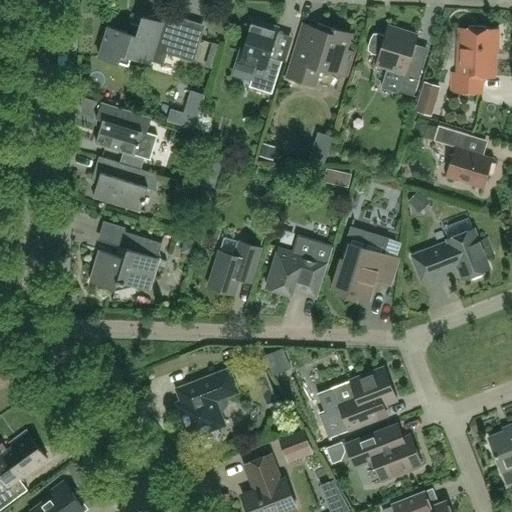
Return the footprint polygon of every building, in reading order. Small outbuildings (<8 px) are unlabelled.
[(128,33),(108,27),(99,57),(129,66),(132,56),(151,62),(155,49),(194,62),(198,48),(172,40),(177,22),(163,17),(162,22),(143,16),(140,26),(130,23),(128,33)] [(272,93),(282,61),(269,57),(278,28),(253,21),(244,48),(242,48),(238,60),(256,66),(250,86),(272,93)] [(304,24),(287,77),(314,85),(320,68),(346,76),(354,52),(346,50),(351,33),(336,29),(336,28),(318,23),(317,28),(304,24)] [(372,53),(380,55),(377,64),(404,73),(399,91),(414,96),(423,67),(409,63),(417,35),(389,26),(386,36),(378,34),(374,34),(371,38),(369,45),(369,50),(372,53)] [(498,51),(498,30),(461,29),(460,43),(458,45),(458,56),(460,58),(459,73),(452,73),(452,91),(480,92),(481,76),(493,76),(494,51),(498,51)] [(428,80),(419,108),(437,114),(447,85),(428,80)] [(101,126),(96,143),(124,151),(120,163),(141,169),(145,158),(150,159),(158,135),(147,132),(152,118),(101,102),(97,117),(103,119),(101,126)] [(171,107),(167,120),(195,129),(199,116),(184,112),(171,107)] [(484,188),(494,157),(465,148),(469,134),(439,125),(434,140),(455,147),(446,176),(484,188)] [(157,190),(158,174),(99,156),(95,171),(101,173),(94,196),(140,211),(148,187),(157,190)] [(201,175),(198,184),(215,189),(218,180),(201,175)] [(211,208),(216,192),(205,189),(200,204),(211,208)] [(430,202),(419,191),(408,202),(419,213),(430,202)] [(484,270),(489,268),(484,256),(492,253),(486,239),(479,241),(474,229),(448,239),(449,242),(413,256),(422,280),(458,266),(463,278),(469,276),(473,278),(482,275),(484,270)] [(125,257),(100,249),(90,282),(116,290),(118,282),(124,284),(125,282),(150,290),(160,258),(157,257),(162,243),(124,231),(119,247),(127,249),(125,257)] [(341,258),(332,288),(340,290),(338,294),(356,299),(357,295),(370,299),(376,280),(391,285),(399,258),(384,253),(389,238),(367,231),(362,247),(350,243),(345,260),(341,258)] [(299,236),(294,252),(279,247),(266,286),(292,294),(293,290),(317,298),(333,246),(299,236)] [(251,282),(262,248),(240,241),(236,256),(219,250),(208,286),(235,294),(240,279),(251,282)] [(273,375),(291,368),(282,347),(265,354),(273,375)] [(397,399),(385,368),(333,388),(349,429),(373,420),(387,414),(383,405),(397,399)] [(178,403),(190,437),(199,434),(200,438),(202,440),(208,443),(211,442),(214,441),(216,438),(217,435),(216,431),(215,428),(224,424),(219,412),(223,410),(225,407),(227,405),(228,401),(228,398),(227,395),(237,391),(229,369),(177,390),(181,402),(178,403)] [(376,465),(382,480),(422,465),(410,435),(403,438),(398,424),(346,444),(355,466),(367,462),(368,465),(372,467),(376,465)] [(511,428),(489,437),(507,484),(511,481),(511,428)] [(5,489),(47,458),(27,431),(10,443),(12,446),(6,450),(1,443),(0,443),(0,510),(14,500),(5,489)] [(298,448),(299,450),(309,446),(303,431),(281,440),(286,453),(298,448)] [(242,495),(248,511),(282,511),(296,507),(285,478),(280,480),(270,454),(246,464),(256,490),(242,495)] [(54,462),(32,470),(37,482),(59,475),(54,462)] [(80,511),(84,509),(64,481),(46,495),(48,498),(31,510),(28,511),(80,511)] [(393,504),(396,511),(450,511),(446,500),(430,506),(425,491),(393,504)]
